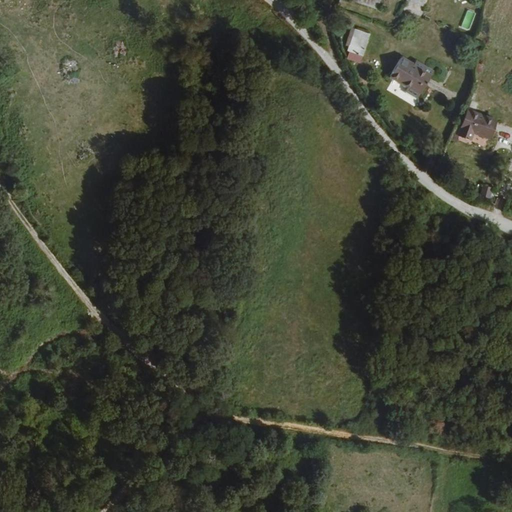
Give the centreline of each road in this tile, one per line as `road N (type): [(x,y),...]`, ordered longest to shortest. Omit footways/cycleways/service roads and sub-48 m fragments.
road 1 (track): [(0,168),(30,229),(193,415),(511,462)]
road 2 (unclassified): [(275,0),(325,51),(408,162),(472,212),(511,227)]
road 3 (track): [(193,415),(90,511)]
